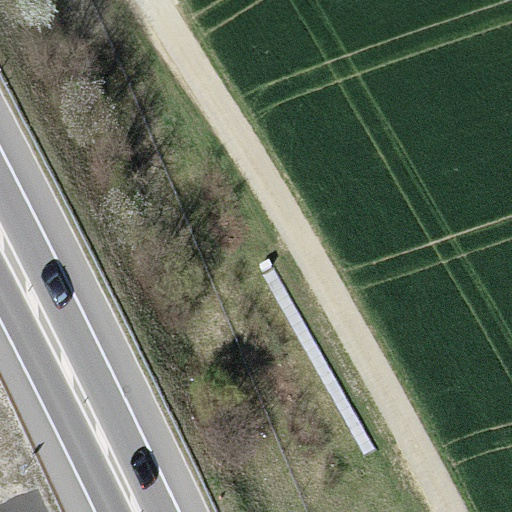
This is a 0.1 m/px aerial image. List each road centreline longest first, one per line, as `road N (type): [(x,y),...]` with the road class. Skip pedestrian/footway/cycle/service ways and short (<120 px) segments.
road 1 (track): [(160,0),(443,511)]
road 2 (trunk): [(115,469),(0,191)]
road 3 (trunk): [(0,274),(115,469)]
